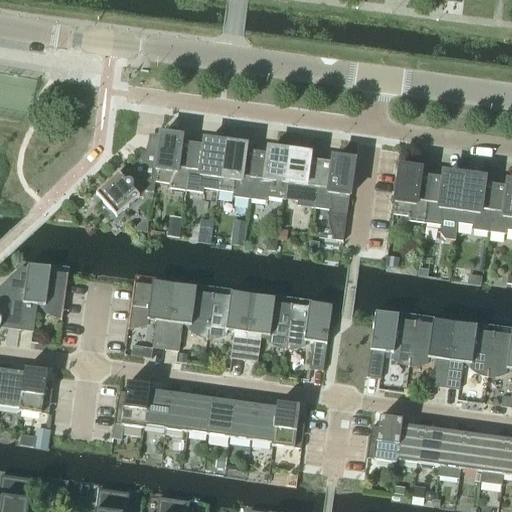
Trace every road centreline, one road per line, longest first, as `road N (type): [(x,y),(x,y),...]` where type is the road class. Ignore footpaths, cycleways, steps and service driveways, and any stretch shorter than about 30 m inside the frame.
road 1 (tertiary): [(377,82),(0,29)]
road 2 (residential): [(105,91),(372,128)]
road 3 (residential): [(343,401),(90,365)]
road 4 (residential): [(511,424),(343,401)]
road 5 (residential): [(372,128),(511,149)]
road 6 (tertiary): [(511,100),(377,82)]
